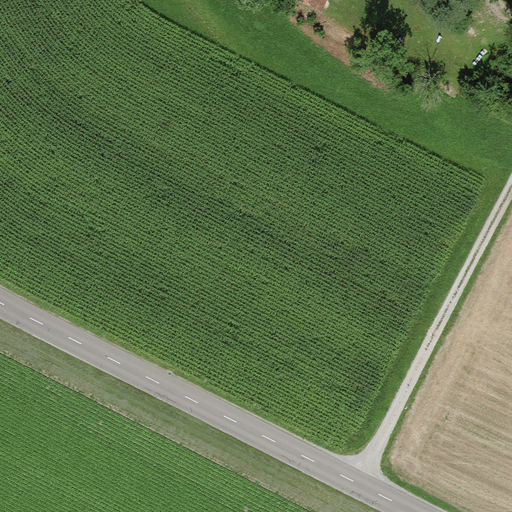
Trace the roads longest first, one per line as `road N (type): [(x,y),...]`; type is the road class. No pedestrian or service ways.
road 1 (tertiary): [(414,511),(0,301)]
road 2 (track): [(363,485),(511,191)]
